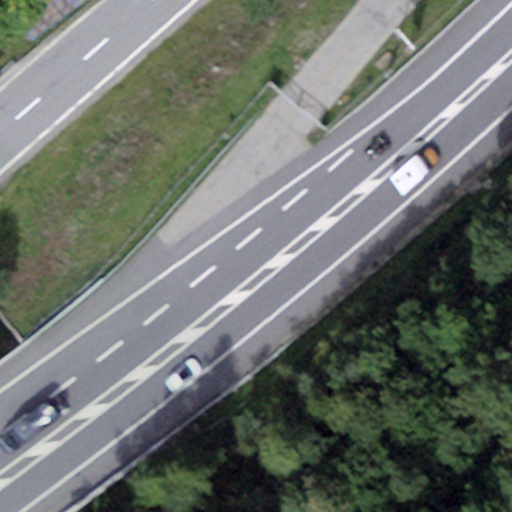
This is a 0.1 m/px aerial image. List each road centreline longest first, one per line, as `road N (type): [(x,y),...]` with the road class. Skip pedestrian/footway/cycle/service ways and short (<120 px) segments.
road 1 (trunk): [(0,508),(241,321),(511,81)]
road 2 (trunk): [(511,27),(215,282),(0,448)]
road 3 (primary): [(152,0),(0,133)]
